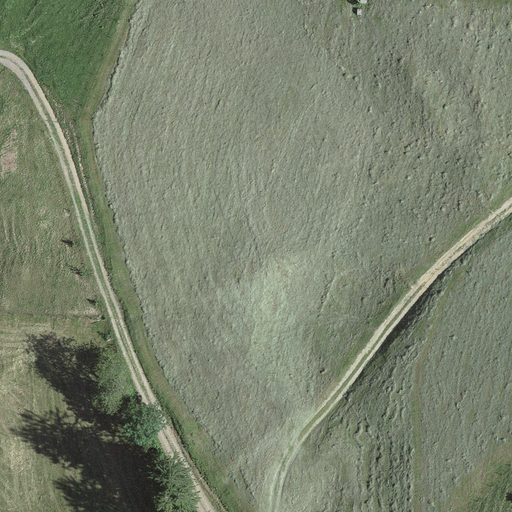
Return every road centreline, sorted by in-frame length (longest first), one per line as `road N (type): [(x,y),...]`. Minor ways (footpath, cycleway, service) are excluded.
road 1 (track): [(0,56),(15,63),(53,127),(136,369),(210,511)]
road 2 (track): [(273,511),(282,469),(306,429),(415,293),(511,205)]
